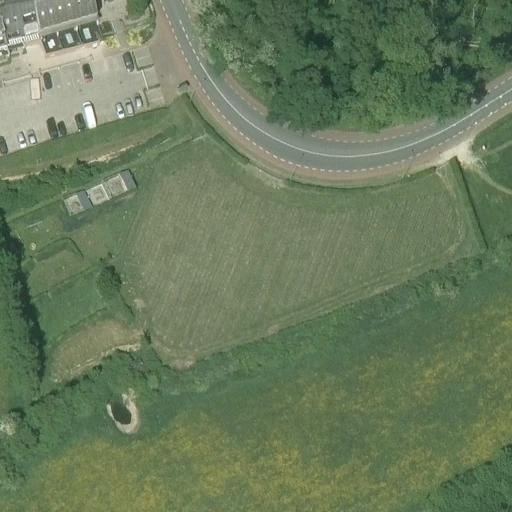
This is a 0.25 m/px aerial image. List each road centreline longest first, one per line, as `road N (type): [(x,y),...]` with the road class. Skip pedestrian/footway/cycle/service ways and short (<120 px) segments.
road 1 (secondary): [(511,89),(399,150),(310,153),(264,134),(222,98),(169,0)]
road 2 (unknown): [(200,64),(0,125)]
